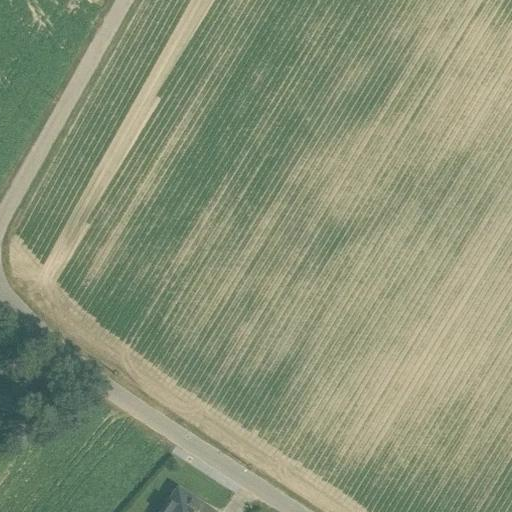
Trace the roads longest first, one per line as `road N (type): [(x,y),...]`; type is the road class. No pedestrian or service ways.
road 1 (unclassified): [(0,298),(61,358),(294,511)]
road 2 (unclassified): [(129,0),(0,223)]
